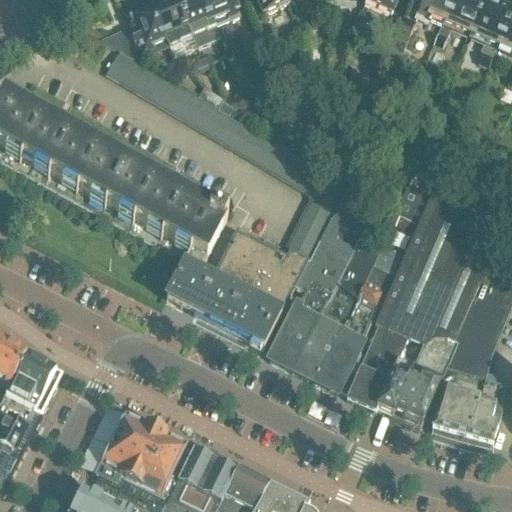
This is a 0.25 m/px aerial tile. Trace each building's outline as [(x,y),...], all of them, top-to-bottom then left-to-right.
[(187,0),(176,5),(197,53),(211,48),(220,44),(201,0),(187,0)] [(201,0),(220,44),(221,44),(216,31),(228,26),(229,28),(240,23),(238,17),(237,17),(229,0),(201,0)] [(254,0),(263,20),(288,9),(283,0),(254,0)] [(283,0),(288,9),(291,7),(290,5),(300,0),(302,0),(303,2),(306,0),(283,0)] [(368,0),(365,8),(390,19),(398,0),(368,0)] [(416,16),(413,23),(427,29),(430,22),(442,27),(443,27),(454,0),(424,0),(418,16),(416,16)] [(442,27),(432,50),(443,54),(452,31),(470,39),(485,5),(474,0),(454,0),(443,27),(442,27)] [(176,5),(153,14),(174,62),(174,63),(197,53),(176,5)] [(485,5),(470,39),(484,45),(479,58),(482,59),(478,70),(488,74),(497,51),(498,51),(511,19),(511,13),(511,16),(485,5)] [(130,34),(127,35),(115,40),(123,59),(133,54),(135,57),(139,55),(141,60),(154,55),(153,53),(166,47),(169,53),(174,63),(174,62),(153,14),(129,24),(131,28),(128,29),(130,34)] [(511,19),(498,51),(511,57),(511,19)] [(392,47),(394,47),(390,56),(401,60),(416,27),(403,21),(392,47)] [(256,36),(266,58),(278,52),(268,30),(256,36)] [(266,58),(256,36),(241,42),(251,64),(266,58)] [(394,47),(392,47),(380,41),(369,68),(381,73),(389,55),(390,56),(394,47)] [(200,60),(204,70),(210,68),(211,72),(213,72),(206,57),(200,60)] [(204,70),(200,60),(193,63),(199,77),(211,72),(210,68),(204,70)] [(131,67),(120,61),(107,82),(118,88),(131,67)] [(129,94),(141,73),(131,67),(118,88),(129,94)] [(140,101),(152,80),(141,73),(129,94),(140,101)] [(163,86),(152,80),(140,101),(151,107),(163,86)] [(163,86),(151,107),(162,114),(174,93),(163,86)] [(174,93),(162,114),(173,120),(185,99),(174,93)] [(204,93),(197,104),(208,110),(216,115),(221,106),(222,107),(223,105),(204,93)] [(185,99),(173,120),(183,126),(196,105),(185,99)] [(196,105),(183,126),(194,133),(208,110),(197,104),(196,105)] [(221,106),(216,115),(219,116),(229,122),(234,115),(222,107),(221,106)] [(208,110),(194,133),(205,139),(219,116),(216,115),(208,110)] [(0,111),(0,167),(186,266),(184,271),(198,278),(199,277),(226,224),(211,216),(208,221),(3,113),(0,111)] [(219,116),(205,139),(216,146),(229,125),(228,124),(229,122),(219,116)] [(229,125),(216,146),(227,152),(239,131),(229,125)] [(239,131),(227,152),(238,158),(250,137),(239,131)] [(250,137),(238,158),(249,165),(261,144),(250,137)] [(261,144),(249,165),(260,171),(272,150),(261,144)] [(272,150),(260,171),(271,178),(283,157),(272,150)] [(283,157),(271,178),(281,184),(294,163),(283,157)] [(294,163),(281,184),(292,190),(305,169),(294,163)] [(305,169),(292,190),(301,196),(316,176),(305,169)] [(316,176),(301,196),(303,197),(311,201),(327,183),(316,176)] [(327,183),(311,201),(315,204),(311,210),(334,216),(344,196),(345,193),(327,183)] [(375,332),(379,334),(346,406),(375,419),(377,415),(395,374),(399,366),(408,345),(422,351),(420,356),(424,352),(433,345),(444,344),(436,364),(448,369),(457,348),(456,347),(485,277),(484,277),(503,232),(495,229),(502,213),(469,199),(462,214),(431,200),(430,202),(408,192),(390,229),(414,240),(375,332)] [(273,360),(270,366),(292,378),(317,329),(318,330),(351,263),(351,262),(354,254),(335,244),(341,232),(361,242),(375,212),(346,197),(344,196),(334,216),(326,232),(321,243),(315,255),(309,266),(308,266),(296,290),(294,294),(305,299),(273,360)] [(311,210),(306,221),(326,232),(334,216),(311,210)] [(306,221),(300,232),(321,243),(326,232),(306,221)] [(300,232),(294,244),(315,255),(321,243),(300,232)] [(182,270),(164,303),(187,316),(262,355),(294,294),(296,290),(308,266),(289,255),(286,262),(236,237),(224,261),(212,284),(206,280),(199,277),(198,278),(184,271),(182,270)] [(317,329),(292,378),(313,389),(339,341),(357,306),(356,306),(365,289),(366,290),(374,274),(383,254),(382,254),(361,243),(351,263),(318,330),(317,329)] [(294,244),(289,255),(308,266),(309,266),(315,255),(294,244)] [(339,341),(313,389),(336,401),(362,352),(385,300),(393,282),(374,274),(366,290),(365,289),(356,306),(357,306),(339,341)] [(431,439),(432,440),(465,450),(467,450),(485,386),(491,364),(511,314),(511,311),(511,286),(485,277),(456,347),(457,348),(448,369),(441,385),(449,387),(441,415),(437,415),(431,436),(432,436),(431,439)] [(399,366),(395,374),(377,415),(421,434),(441,385),(448,369),(436,364),(444,344),(433,345),(424,352),(420,356),(413,373),(399,366)] [(0,349),(0,389),(7,393),(24,360),(24,358),(1,347),(0,349)] [(0,494),(15,465),(39,417),(59,377),(55,375),(24,360),(7,393),(0,408),(0,494)] [(485,386),(467,450),(490,455),(491,452),(492,453),(497,433),(501,420),(503,390),(485,386)] [(94,487),(90,496),(122,511),(163,511),(167,507),(160,503),(187,449),(161,436),(162,436),(150,430),(150,431),(124,418),(93,479),(96,480),(92,486),(94,487)] [(217,511),(237,474),(194,453),(167,507),(163,511),(217,511)] [(253,511),(266,489),(237,474),(217,511),(253,511)] [(306,511),(308,510),(274,493),(270,491),(266,489),(253,511),(306,511)] [(114,511),(82,495),(73,511),(114,511)]
